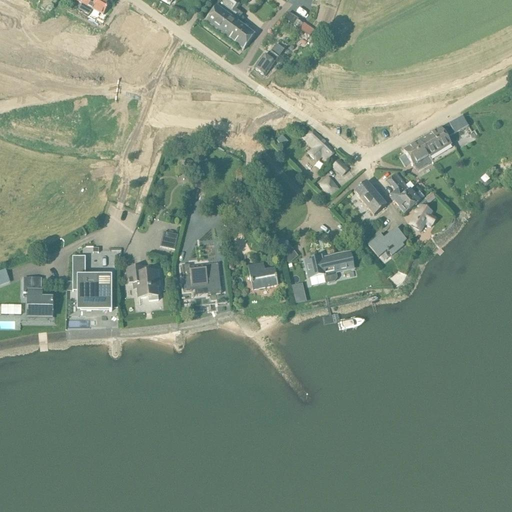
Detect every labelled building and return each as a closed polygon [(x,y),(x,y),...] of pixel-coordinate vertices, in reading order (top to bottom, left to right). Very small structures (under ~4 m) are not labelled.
[(97,0),(84,0),(81,5),(87,8),(84,14),(88,16),(92,10),(92,11),(97,0)] [(109,3),(104,0),(97,0),(92,11),(102,16),(109,3)] [(220,0),(204,22),(225,38),(241,17),(242,15),(235,10),(239,6),(231,0),(220,0)] [(57,7),(53,13),(58,15),(62,9),(57,7)] [(309,37),(313,31),(303,24),(302,25),(297,21),(297,20),(288,14),(284,20),(309,37)] [(86,22),(75,17),(68,28),(74,31),(78,25),(83,27),(86,22)] [(241,17),(225,38),(243,51),(254,36),(240,25),(244,19),(241,17)] [(93,37),(99,40),(104,31),(98,28),(93,37)] [(267,58),(264,56),(254,69),(265,78),(284,51),(276,46),(267,58)] [(419,142),(418,143),(432,166),(433,165),(455,152),(448,139),(468,128),(462,117),(442,128),(440,129),(419,142)] [(319,157),(325,163),(334,154),(313,133),(311,135),(308,131),(301,138),(312,148),(306,155),(314,162),(319,157)] [(403,152),(405,156),(410,164),(412,167),(413,166),(417,172),(431,164),(418,143),(403,152)] [(410,164),(405,156),(400,159),(405,167),(410,164)] [(349,171),(339,161),(331,168),(342,178),(349,171)] [(394,204),(410,191),(396,175),(387,183),(395,193),(389,198),(394,204)] [(318,185),(329,199),(339,190),(328,176),(318,185)] [(374,216),(386,207),(366,183),(354,193),(374,216)] [(404,216),(421,203),(410,191),(394,204),(404,216)] [(436,200),(431,195),(424,200),(428,206),(436,200)] [(432,227),(436,220),(430,217),(432,214),(420,207),(409,227),(421,233),(424,227),(430,230),(432,227)] [(402,245),(406,241),(398,231),(389,239),(387,237),(383,240),(380,236),(368,247),(378,259),(387,251),(388,253),(389,253),(392,257),(403,247),(402,245)] [(160,249),(175,252),(178,237),(163,233),(160,249)] [(274,242),(282,252),(287,248),(283,243),(287,241),(283,235),(274,242)] [(335,272),(346,269),(352,268),(350,254),(326,259),(326,260),(321,262),(320,258),(305,262),(307,271),(309,270),(311,279),(324,277),(325,282),(328,284),(334,283),(337,279),(335,272)] [(182,267),(182,269),(184,292),(207,289),(208,296),(221,295),(218,265),(190,268),(189,266),(182,267)] [(265,272),(263,265),(248,268),(252,291),(278,286),(275,270),(265,272)] [(158,272),(149,273),(149,270),(144,271),(143,268),(126,270),(128,285),(133,285),(134,291),(137,290),(138,300),(148,299),(149,303),(158,302),(157,288),(159,288),(158,272)] [(0,273),(0,287),(10,283),(5,271),(0,273)] [(23,298),(27,298),(27,312),(52,313),(52,299),(40,299),(40,292),(36,292),(36,280),(24,280),(23,298)] [(99,291),(99,281),(80,281),(80,313),(111,313),(111,291),(99,291)] [(292,286),(294,305),(306,304),(303,285),(292,286)] [(20,307),(2,307),(2,316),(20,316),(20,307)]
